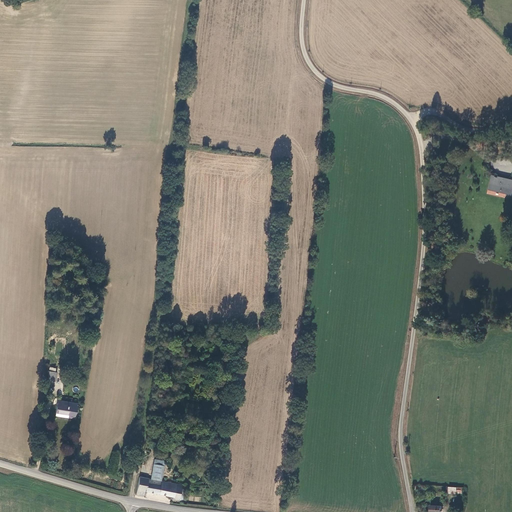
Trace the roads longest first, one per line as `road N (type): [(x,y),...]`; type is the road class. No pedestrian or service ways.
road 1 (unclassified): [(411,119),(424,210),(400,434),(412,511)]
road 2 (unclassified): [(303,0),(302,47),(318,75),(382,96),(411,119)]
road 3 (track): [(190,0),(174,152)]
road 4 (tertiary): [(0,463),(131,501)]
